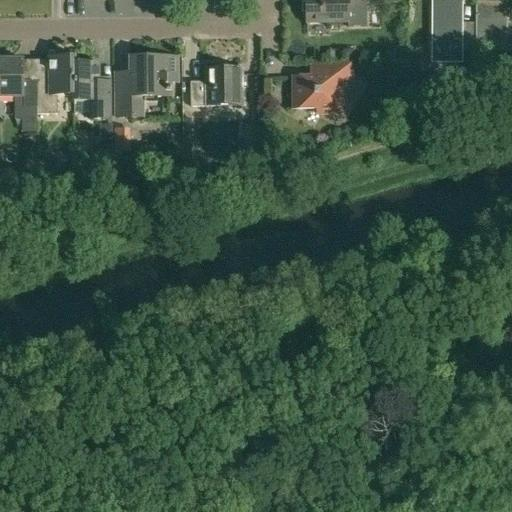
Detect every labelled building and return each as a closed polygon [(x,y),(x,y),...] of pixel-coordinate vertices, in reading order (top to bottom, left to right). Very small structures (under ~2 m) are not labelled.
[(307,0),(308,23),(350,23),(350,3),(359,3),(359,0),(307,0)] [(431,50),(476,50),(476,23),(463,23),(463,1),(431,1),(431,50)] [(511,50),(511,23),(507,23),(507,2),(476,1),(476,23),(476,50),(511,50)] [(50,83),(38,84),(38,114),(58,114),(58,96),(75,96),(75,102),(75,64),(75,58),(50,58),(50,83)] [(132,91),(117,91),(116,118),(143,118),(143,98),(172,98),(172,84),(178,84),(178,58),(132,58),(132,91)] [(24,60),(0,59),(0,98),(24,98),(24,107),(38,107),(38,114),(38,84),(37,79),(24,79),(24,60)] [(99,64),(75,64),(75,102),(89,102),(89,114),(89,120),(92,120),(112,120),(112,89),(99,89),(99,79),(99,78),(99,64)] [(350,80),(350,64),(310,64),(310,79),(294,79),(294,108),(318,107),(318,114),(342,114),(342,80),(350,80)] [(244,107),(243,68),(205,69),(205,82),(191,82),(191,107),(244,107)] [(401,114),(401,113),(400,112),(399,110),(397,110),(395,109),(394,109),(394,110),(393,110),(392,111),(391,113),(390,113),(390,114),(390,115),(390,116),(391,117),(391,118),(392,118),(393,119),(394,120),(395,120),(396,120),(398,119),(399,118),(400,118),(400,117),(401,116),(401,115),(401,114)] [(100,125),(100,137),(111,137),(111,125),(100,125)] [(246,125),(246,154),(261,153),(261,125),(246,125)] [(130,129),(114,129),(114,153),(130,153),(130,129)]
